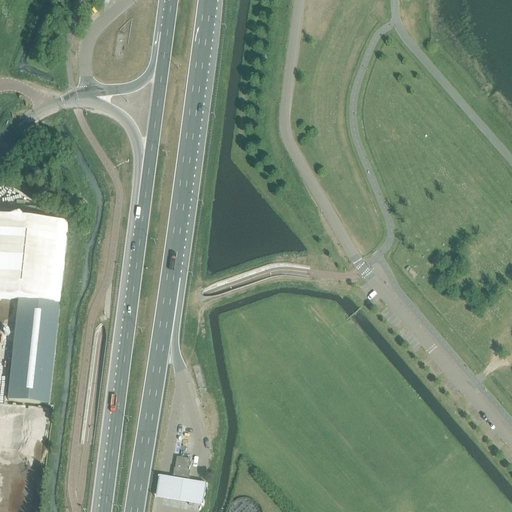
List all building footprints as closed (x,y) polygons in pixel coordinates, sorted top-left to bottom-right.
[(0,298),(19,301),(61,305),(69,225),(0,217),(0,298)] [(61,305),(19,301),(9,401),(50,406),(61,305)] [(177,457),(174,476),(188,479),(191,460),(177,457)] [(171,479),(156,476),(152,504),(197,511),(202,484),(188,482),(171,479)] [(260,511),(260,509),(257,504),(252,500),(246,499),(240,499),(235,501),(230,505),(228,511),(227,511),(260,511)]
